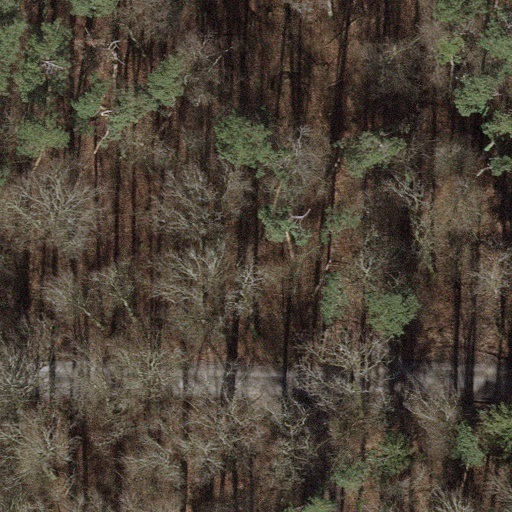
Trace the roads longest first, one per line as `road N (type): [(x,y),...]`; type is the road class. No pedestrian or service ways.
road 1 (track): [(0,368),(319,386)]
road 2 (track): [(319,386),(511,380)]
road 3 (track): [(319,386),(332,511)]
